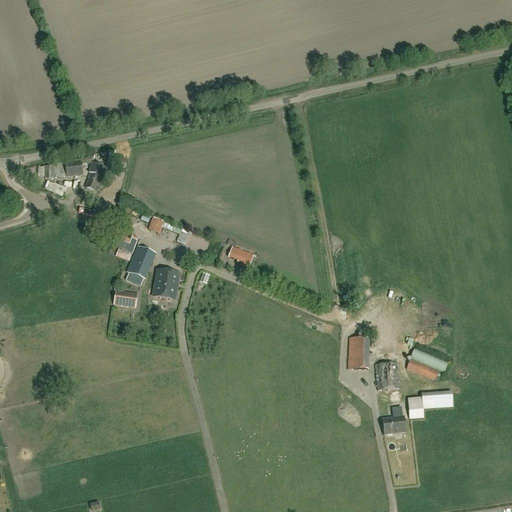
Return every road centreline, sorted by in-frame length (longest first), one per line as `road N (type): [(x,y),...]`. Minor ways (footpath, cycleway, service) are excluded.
road 1 (unclassified): [(511,49),(5,162)]
road 2 (track): [(299,97),(336,313),(328,318),(259,290)]
